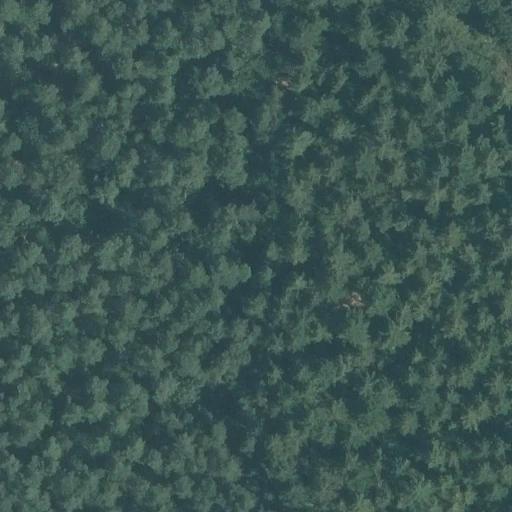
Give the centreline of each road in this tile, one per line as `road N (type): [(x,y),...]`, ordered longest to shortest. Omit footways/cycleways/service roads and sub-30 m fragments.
road 1 (track): [(256,511),(298,0)]
road 2 (track): [(0,196),(274,297)]
